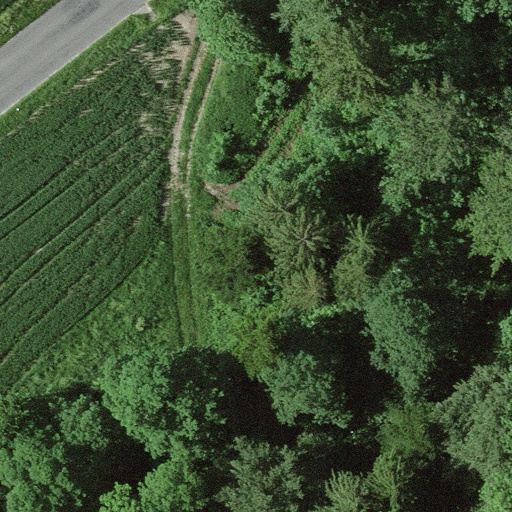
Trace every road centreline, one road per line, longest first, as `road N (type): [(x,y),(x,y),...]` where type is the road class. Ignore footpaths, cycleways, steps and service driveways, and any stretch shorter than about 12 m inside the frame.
road 1 (track): [(238,511),(187,330),(178,232),(185,140),(223,0)]
road 2 (track): [(511,363),(413,511)]
road 3 (tertiary): [(103,0),(0,82)]
